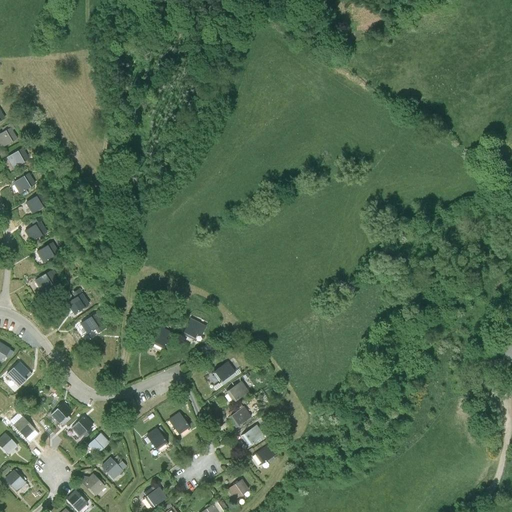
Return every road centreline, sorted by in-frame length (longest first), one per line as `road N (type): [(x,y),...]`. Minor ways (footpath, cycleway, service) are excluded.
road 1 (track): [(105,183),(136,289),(125,388),(142,482),(124,511)]
road 2 (residential): [(6,314),(36,329),(93,396),(126,397),(169,377),(186,381),(213,450),(202,476)]
road 3 (residential): [(6,314),(13,251),(0,191)]
